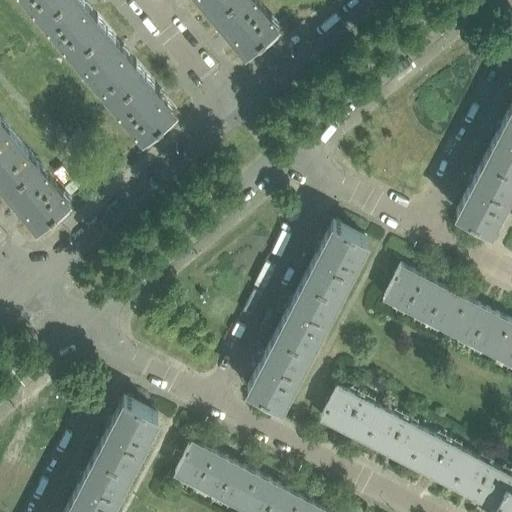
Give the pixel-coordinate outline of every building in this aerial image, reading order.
[(29,0),(42,15),(60,0),(29,0)] [(96,15),(90,8),(92,6),(87,0),(60,0),(42,15),(73,52),(106,25),(97,14),(96,15)] [(231,0),(203,0),(205,2),(204,3),(214,14),(231,0)] [(278,23),(263,6),(258,0),(231,0),(214,14),(222,24),(223,23),(229,30),(227,32),(233,39),(236,38),(246,50),(261,37),(262,38),(276,27),(275,26),(278,23)] [(112,99),(145,71),(136,60),(135,61),(128,52),(129,50),(123,43),(121,44),(114,36),(115,35),(106,25),(73,52),(112,99)] [(160,122),(175,109),(165,97),(167,95),(161,88),(159,89),(153,82),(154,81),(145,71),(112,99),(143,136),(146,133),(147,134),(161,123),(160,122)] [(511,166),(511,99),(501,120),(500,119),(497,124),(495,128),(497,129),(485,152),(511,166)] [(38,160),(16,134),(0,115),(0,181),(5,188),(38,160)] [(490,225),(511,182),(511,166),(485,152),(473,175),(471,174),(467,183),(468,184),(456,208),(490,225)] [(69,198),(53,179),(38,160),(5,188),(14,199),(15,198),(21,205),(19,207),(25,214),(27,213),(37,225),(53,212),(54,213),(67,202),(66,200),(69,198)] [(338,291),(367,235),(333,217),(320,241),(319,240),(314,249),(316,250),(304,273),(338,291)] [(405,304),(421,271),(400,260),(384,293),(405,304)] [(428,316),(444,283),(421,271),(405,304),(428,316)] [(309,345),(338,291),(304,273),(292,296),(291,295),(286,304),(287,305),(276,328),(309,345)] [(450,327),(467,295),(444,283),(428,316),(450,327)] [(471,338),(488,306),(467,295),(450,327),(471,338)] [(493,349),(509,317),(488,306),(471,338),(493,349)] [(511,359),(511,318),(509,317),(493,349),(511,359)] [(281,401),(309,345),(276,328),(264,350),(262,350),(258,359),(259,359),(247,383),(281,401)] [(343,425),(361,393),(338,381),(321,413),(343,425)] [(129,466),(158,410),(124,393),(111,417),(110,416),(105,425),(107,426),(95,449),(129,466)] [(365,436),(382,404),(361,393),(343,425),(365,436)] [(387,448),(404,415),(382,404),(365,436),(387,448)] [(408,458),(425,426),(404,415),(387,448),(408,458)] [(430,470),(447,437),(425,426),(408,458),(430,470)] [(197,480),(214,448),(191,436),(175,469),(197,480)] [(452,481),(469,449),(447,437),(430,470),(452,481)] [(178,458),(182,451),(175,448),(172,454),(178,458)] [(219,491),(235,459),(214,448),(197,480),(219,491)] [(83,511),(104,511),(129,466),(95,449),(83,471),(81,470),(79,474),(77,479),(78,480),(66,503),(83,511)] [(473,492),(490,460),(469,449),(452,481),(473,492)] [(241,503),(257,470),(235,459),(219,491),(241,503)] [(508,483),(511,474),(511,470),(490,460),(473,492),(495,503),(506,482),(508,483)] [(258,511),(262,511),(279,481),(257,470),(241,503),(258,511)] [(290,511),(301,492),(279,481),(262,511),(290,511)] [(511,511),(511,484),(508,483),(506,482),(495,503),(490,511),(511,511)] [(317,511),(322,504),(301,492),(290,511),(317,511)] [(83,511),(66,503),(61,511),(83,511)]
